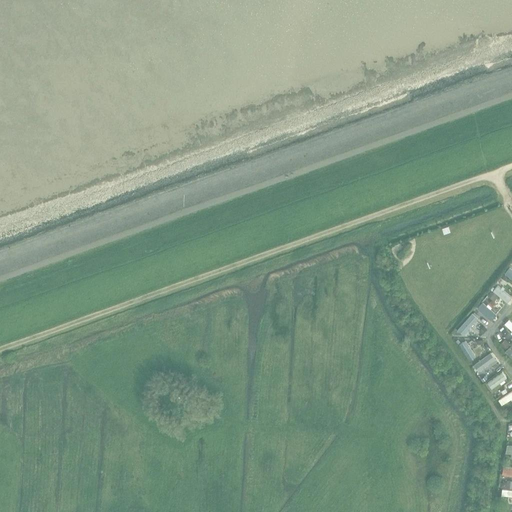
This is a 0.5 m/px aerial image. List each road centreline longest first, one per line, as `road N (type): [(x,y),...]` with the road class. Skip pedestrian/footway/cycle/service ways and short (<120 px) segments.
road 1 (residential): [(511,166),(196,280)]
road 2 (unclassified): [(0,351),(196,280)]
